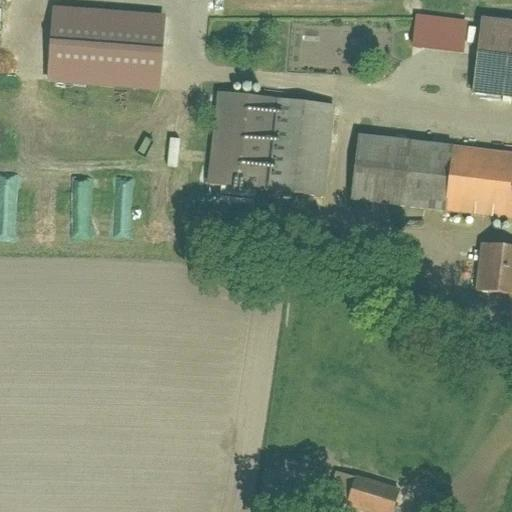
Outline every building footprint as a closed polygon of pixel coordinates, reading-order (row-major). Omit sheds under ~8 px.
[(160,16),(53,8),(47,81),(154,90),(160,16)] [(417,51),(476,53),(477,19),(418,18),(417,51)] [(511,23),(480,20),(472,93),(511,98),(511,23)] [(334,108),(213,93),(201,188),(322,204),(334,108)] [(511,154),(356,136),(348,201),(511,220),(511,154)] [(511,284),(511,249),(474,244),(468,287),(511,293),(511,284)] [(337,476),(329,502),(361,511),(397,511),(401,499),(422,506),(426,493),(401,485),(397,496),(337,476)]
